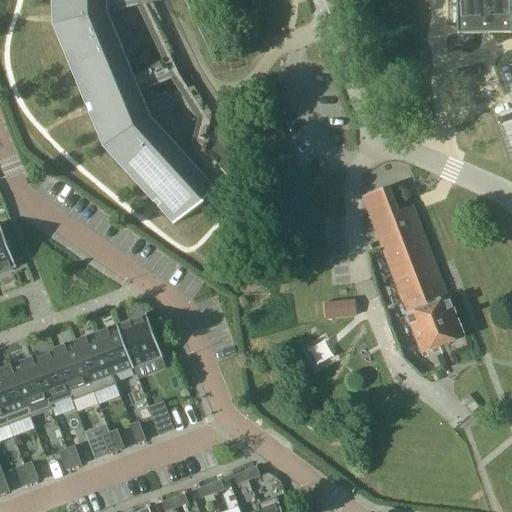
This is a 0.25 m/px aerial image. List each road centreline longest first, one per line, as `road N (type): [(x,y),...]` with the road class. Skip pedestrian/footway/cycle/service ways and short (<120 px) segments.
road 1 (residential): [(237,423),(225,414),(188,314),(22,194),(0,135)]
road 2 (residential): [(511,197),(371,138),(318,0)]
road 3 (residential): [(237,423),(11,511)]
road 4 (residential): [(355,511),(237,423)]
